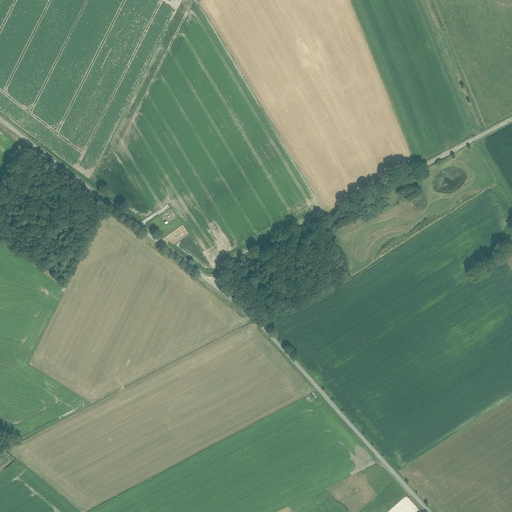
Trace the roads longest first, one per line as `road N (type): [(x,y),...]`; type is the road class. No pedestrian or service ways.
road 1 (unclassified): [(429,511),(255,321),(0,118)]
road 2 (track): [(206,278),(511,117)]
